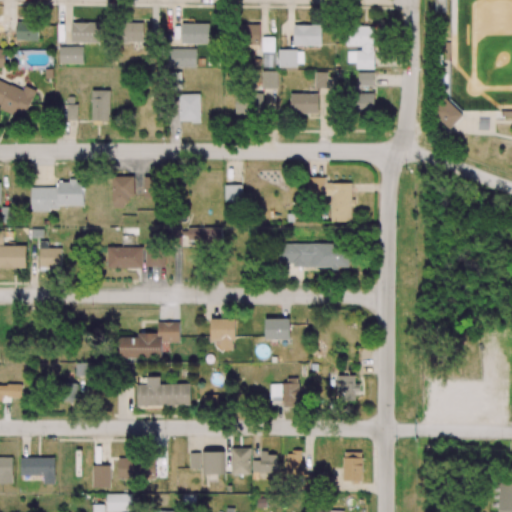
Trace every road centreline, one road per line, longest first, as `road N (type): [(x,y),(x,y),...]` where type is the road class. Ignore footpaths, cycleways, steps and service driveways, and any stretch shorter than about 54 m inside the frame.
road 1 (residential): [(387,511),(389,193),(408,115),(412,0)]
road 2 (residential): [(0,427),(511,432)]
road 3 (residential): [(0,151),(399,152)]
road 4 (residential): [(0,295),(387,297)]
